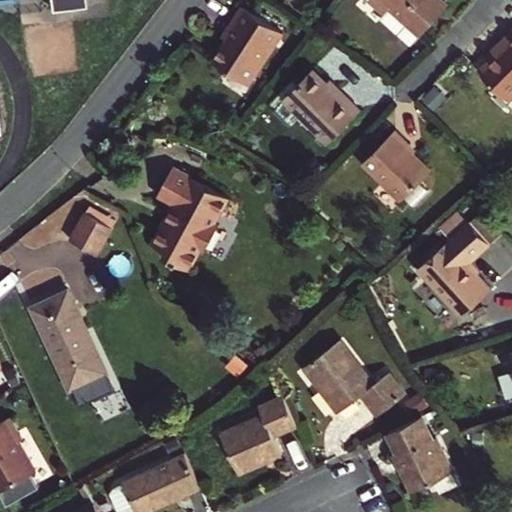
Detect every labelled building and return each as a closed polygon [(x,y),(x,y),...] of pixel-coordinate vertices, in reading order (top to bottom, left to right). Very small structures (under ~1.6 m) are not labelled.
[(68,0),(70,10),(101,6),(100,0),(68,0)] [(372,0),(387,13),(392,7),(422,33),(450,2),(447,0),(372,0)] [(244,5),(227,30),(231,33),(214,59),(251,84),(285,32),(244,5)] [(392,7),(387,13),(382,18),(412,44),(422,33),(392,7)] [(499,47),(478,67),(509,97),(511,93),(511,27),(496,44),(499,47)] [(335,92),(311,69),(282,100),(328,143),(361,109),(339,88),(335,92)] [(405,143),(409,140),(395,127),(364,162),(404,198),(432,168),(405,143)] [(171,168),(156,196),(176,207),(154,246),(166,253),(162,258),(190,274),(204,249),(208,251),(220,229),(217,227),(231,200),(171,168)] [(476,216),(495,239),(507,230),(486,206),(476,216)] [(105,230),(77,213),(61,241),(89,257),(105,230)] [(472,259),(495,239),(476,216),(421,263),(463,312),(494,285),(472,259)] [(33,305),(49,339),(51,338),(83,403),(117,386),(69,288),(33,305)] [(375,385),(344,341),(306,368),(339,415),(363,398),(378,419),(406,399),(390,375),(375,385)] [(282,393),(256,405),(262,417),(220,436),(238,476),(282,456),(273,436),(296,426),(282,393)] [(0,483),(2,487),(39,468),(23,437),(27,436),(15,413),(0,420),(0,483)] [(422,419),(390,433),(399,453),(394,455),(410,492),(453,473),(437,438),(432,440),(422,419)] [(139,511),(141,511),(200,484),(184,451),(123,481),(139,511)] [(101,511),(93,500),(75,511),(101,511)]
